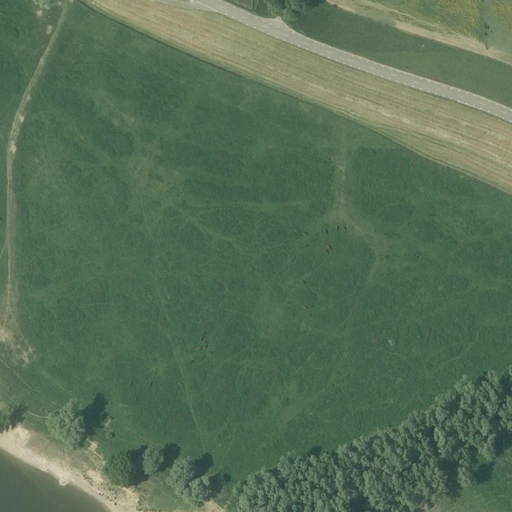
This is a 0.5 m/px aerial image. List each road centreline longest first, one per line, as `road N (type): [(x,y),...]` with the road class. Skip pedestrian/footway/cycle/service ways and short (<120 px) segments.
road 1 (unclassified): [(511,118),(206,0)]
road 2 (track): [(6,291),(17,112),(71,0)]
